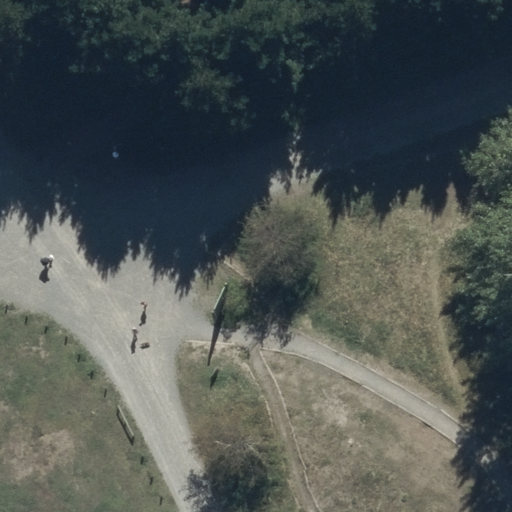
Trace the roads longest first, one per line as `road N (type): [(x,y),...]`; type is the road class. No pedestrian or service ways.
road 1 (track): [(47,253),(511,86)]
road 2 (track): [(47,253),(101,330),(180,511)]
